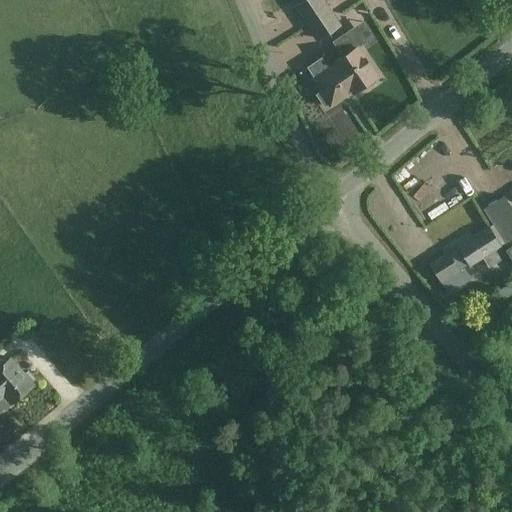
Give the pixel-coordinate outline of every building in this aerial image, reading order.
[(324,0),(299,0),(293,4),(317,39),(341,23),(324,0)] [(85,7),(43,21),(46,32),(89,19),(85,7)] [(333,62),(334,63),(328,67),(321,57),(308,66),(315,76),(312,78),(321,90),(316,94),(324,105),(329,102),(330,104),(352,90),(353,91),(361,85),(367,87),(376,81),(377,75),(379,74),(359,44),(358,45),(347,30),(333,39),(343,55),(333,62)] [(511,259),(511,207),(505,196),(483,209),(508,248),(506,250),(511,259)] [(455,243),(488,223),(481,212),(449,233),(455,243)] [(439,284),(469,265),(482,257),(489,268),(500,261),(494,250),(500,246),(489,229),(458,248),(457,246),(427,265),(439,284)] [(301,346),(307,354),(315,348),(309,340),(301,346)] [(0,413),(11,404),(12,406),(35,386),(31,382),(35,379),(28,371),(24,374),(11,358),(5,362),(1,357),(0,357),(0,413)]
